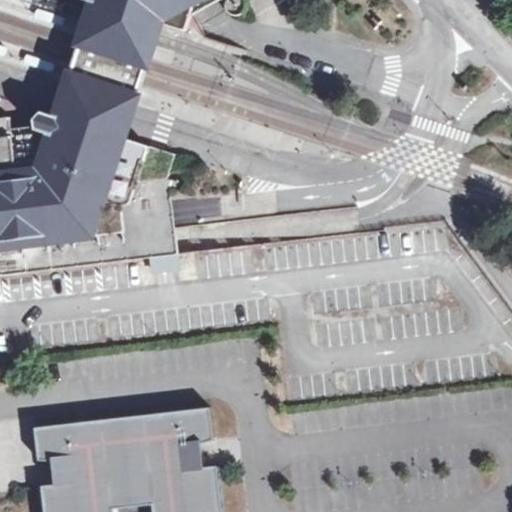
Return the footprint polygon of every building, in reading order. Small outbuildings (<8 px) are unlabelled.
[(57,113),(123,136),(125,136),(131,116),(145,74),(150,60),(159,34),(162,23),(160,22),(93,0),(91,0),(88,11),(85,18),(81,30),(79,36),(75,50),(71,62),(67,75),(61,93),(55,112),(57,113)] [(93,0),(160,22),(166,5),(187,13),(212,0),(220,0),(222,7),(226,15),(234,17),(240,15),(244,12),(246,6),(247,0),(246,0),(93,0)] [(190,14),(187,13),(166,5),(160,22),(162,23),(184,30),(190,14)] [(41,6),(39,13),(66,22),(69,15),(41,6)] [(0,39),(0,48),(8,52),(10,44),(0,39)] [(30,50),(27,59),(55,67),(57,59),(30,50)] [(116,157),(123,136),(57,113),(52,125),(11,130),(8,114),(0,114),(0,269),(148,255),(163,253),(175,252),(172,207),(170,194),(171,188),(173,189),(175,189),(177,189),(178,189),(180,188),(183,186),(185,185),(185,183),(186,181),(186,178),(185,175),(185,173),(183,172),(182,171),(180,170),(178,169),(175,169),(173,169),(171,170),(169,172),(168,173),(167,175),(154,171),(116,157)] [(154,171),(167,175),(174,153),(160,149),(125,136),(123,136),(116,157),(154,171)] [(177,266),(175,252),(163,253),(148,255),(150,269),(164,267),(177,266)] [(211,409),(37,428),(41,459),(54,458),(56,484),(44,485),(46,511),(223,511),(218,465),(204,467),(201,441),(215,439),(211,409)]
